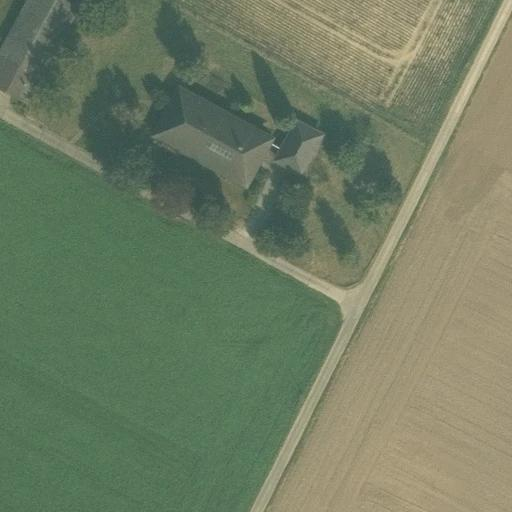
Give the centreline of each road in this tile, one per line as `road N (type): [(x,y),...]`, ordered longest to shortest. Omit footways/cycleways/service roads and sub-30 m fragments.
road 1 (track): [(358,307),(510,0)]
road 2 (track): [(257,511),(358,307)]
